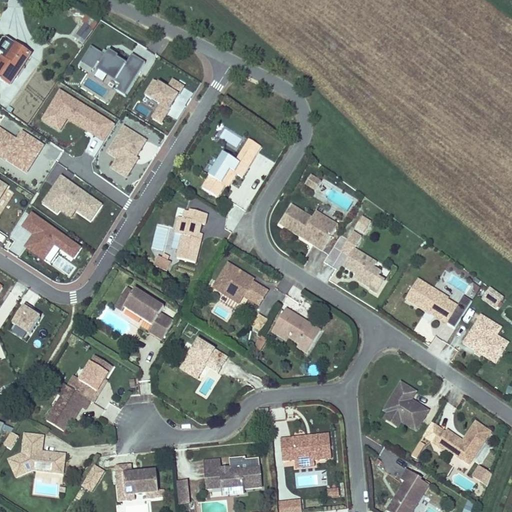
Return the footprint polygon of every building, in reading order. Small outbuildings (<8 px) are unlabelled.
[(85,42),(97,26),(87,19),(76,36),(85,42)] [(0,54),(2,57),(0,60),(0,78),(11,85),(31,55),(5,38),(0,46),(0,54)] [(99,63),(101,65),(97,72),(121,86),(117,91),(126,97),(146,64),(133,56),(126,66),(119,61),(120,59),(109,52),(106,57),(91,48),(81,64),(94,71),(99,63)] [(145,96),(160,106),(152,118),(163,125),(186,88),(173,80),(167,90),(154,81),(145,96)] [(116,126),(60,91),(41,121),(61,133),(68,121),(105,144),(116,126)] [(140,161),(138,159),(148,143),(123,128),(107,155),(117,161),(111,169),(128,180),(140,161)] [(22,133),(18,140),(0,129),(0,158),(27,176),(45,148),(22,133)] [(229,183),(231,185),(237,176),(243,179),(262,149),(249,141),(236,162),(224,155),(202,189),(219,199),(226,188),(229,183)] [(103,207),(62,177),(42,204),(57,215),(60,212),(72,220),(77,213),(91,223),(103,207)] [(322,183),(311,177),(306,185),(317,191),(322,183)] [(0,201),(9,188),(0,182),(0,201)] [(292,206),(281,225),(302,238),(304,235),(316,242),(314,245),(324,251),(337,230),(327,224),(329,220),(317,213),(313,219),(292,206)] [(199,241),(200,235),(202,226),(206,227),(209,216),(190,211),(189,213),(184,212),(183,220),(178,219),(174,235),(182,237),(177,259),(197,264),(202,242),(199,241)] [(82,249),(33,215),(23,229),(34,237),(25,249),(44,263),(55,248),(74,261),(82,249)] [(365,234),(371,223),(363,218),(356,229),(365,234)] [(337,230),(339,226),(329,220),(327,224),(337,230)] [(355,250),(363,238),(354,233),(341,253),(349,258),(343,269),(356,277),(355,279),(358,281),(357,282),(370,290),(369,292),(377,296),(386,282),(379,278),(382,273),(375,269),(378,264),(355,250)] [(304,235),(302,238),(314,245),(316,242),(304,235)] [(162,259),(158,257),(154,266),(168,273),(172,264),(168,262),(170,257),(164,254),(162,259)] [(245,284),(249,277),(228,264),(213,290),(240,306),(244,299),(260,308),(269,293),(254,284),(251,288),(245,284)] [(254,284),(256,281),(249,277),(245,284),(251,288),(254,284)] [(426,312),(448,326),(459,309),(448,303),(449,300),(418,281),(406,302),(425,314),(426,312)] [(497,310),(505,299),(489,288),(481,300),(497,310)] [(127,291),(124,296),(131,300),(125,310),(133,316),(136,313),(143,317),(141,320),(154,328),(150,335),(162,342),(174,323),(162,315),(165,309),(136,292),(134,296),(127,291)] [(116,310),(123,314),(125,310),(131,300),(124,296),(116,310)] [(42,320),(24,308),(13,326),(30,337),(42,320)] [(308,354),(321,332),(306,323),(304,326),(299,323),(301,320),(286,311),(276,327),(291,336),(290,339),(300,345),(298,348),(308,354)] [(261,333),(268,321),(259,315),(251,327),(261,333)] [(291,336),(276,327),(273,333),(288,342),(290,339),(291,336)] [(473,327),(463,344),(474,352),(476,349),(479,351),(477,354),(492,363),(498,355),(483,345),(488,337),(473,327)] [(263,353),(267,340),(259,337),(254,350),(263,353)] [(487,345),(491,338),(488,337),(483,345),(498,355),(499,352),(487,345)] [(222,372),(228,361),(200,344),(183,372),(196,381),(204,367),(207,368),(209,365),(222,372)] [(95,359),(80,384),(75,392),(68,388),(63,396),(47,422),(64,433),(85,399),(92,403),(102,386),(113,369),(95,359)] [(207,368),(220,376),(222,372),(209,365),(207,368)] [(204,367),(196,381),(198,382),(207,368),(204,367)] [(73,380),(68,388),(75,392),(80,384),(73,380)] [(57,393),(63,396),(68,388),(62,385),(57,393)] [(105,387),(102,386),(92,403),(95,405),(105,387)] [(401,386),(387,407),(389,416),(402,424),(415,432),(426,414),(419,410),(411,412),(409,403),(414,395),(401,386)] [(411,412),(419,410),(409,403),(411,412)] [(397,431),(402,424),(389,416),(384,423),(397,431)] [(446,433),(437,447),(444,452),(445,450),(469,466),(491,433),(477,424),(464,442),(448,431),(446,433)] [(439,428),(430,442),(437,447),(446,433),(439,428)] [(4,447),(13,450),(18,436),(9,433),(4,447)] [(331,458),(329,434),(312,435),(312,439),(281,442),(283,462),(331,458)] [(8,461),(16,478),(31,471),(36,468),(40,468),(42,467),(45,466),(62,469),(64,456),(41,454),(38,453),(38,448),(42,448),(43,438),(23,436),(21,455),(8,461)] [(418,444),(413,457),(418,459),(424,446),(418,444)] [(204,473),(220,471),(220,463),(204,465),(204,473)] [(40,468),(36,468),(31,471),(62,475),(62,469),(45,466),(42,467),(40,468)] [(471,479),(487,487),(494,475),(478,467),(471,479)] [(159,499),(157,473),(142,474),(142,478),(132,479),(131,475),(131,468),(116,469),(117,485),(125,485),(126,497),(134,497),(146,496),(146,500),(159,499)] [(260,470),(229,473),(221,474),(220,471),(204,473),(206,492),(222,491),(232,490),(232,497),(244,496),(244,491),(261,490),(260,470)] [(407,486),(391,511),(415,511),(430,489),(422,484),(423,482),(409,473),(403,483),(407,486)] [(187,483),(176,484),(178,506),(189,505),(187,483)] [(125,485),(117,485),(119,503),(135,502),(134,497),(126,497),(125,485)] [(338,488),(327,490),(329,497),(340,495),(338,488)] [(222,491),(222,498),(232,497),(232,490),(222,491)] [(302,511),(301,500),(279,503),(279,511),(302,511)] [(473,511),(476,505),(468,503),(464,511),(473,511)]
